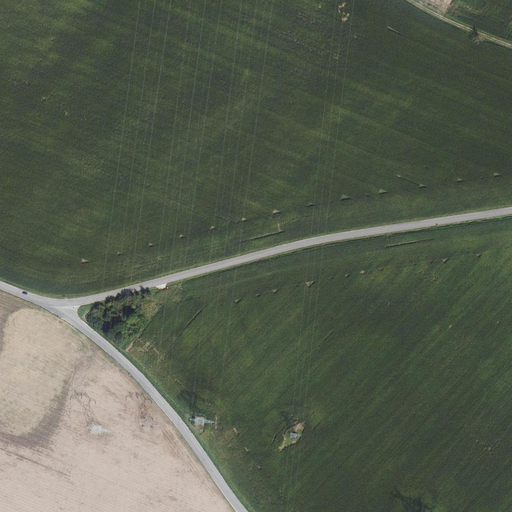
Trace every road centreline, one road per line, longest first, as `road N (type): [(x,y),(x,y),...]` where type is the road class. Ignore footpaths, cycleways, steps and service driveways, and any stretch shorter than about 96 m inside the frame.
road 1 (secondary): [(511,212),(302,243),(59,303)]
road 2 (tertiary): [(243,511),(172,413),(59,303)]
